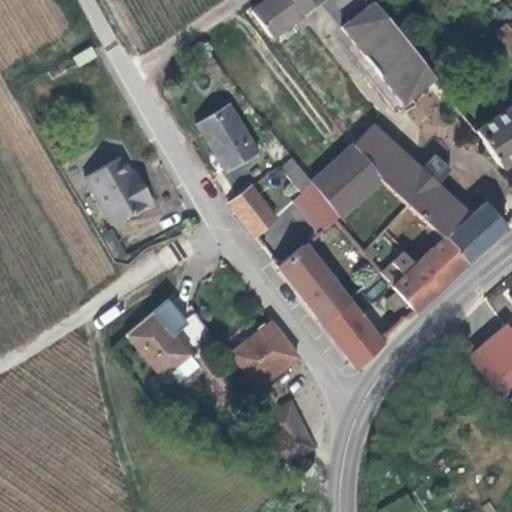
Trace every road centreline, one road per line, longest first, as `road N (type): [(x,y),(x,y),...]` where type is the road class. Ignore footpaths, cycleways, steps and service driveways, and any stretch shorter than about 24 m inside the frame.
road 1 (unclassified): [(0,367),(226,236)]
road 2 (secondary): [(356,402),(400,348),(511,250)]
road 3 (residential): [(226,236),(331,380),(356,402)]
road 4 (residential): [(131,71),(226,236)]
